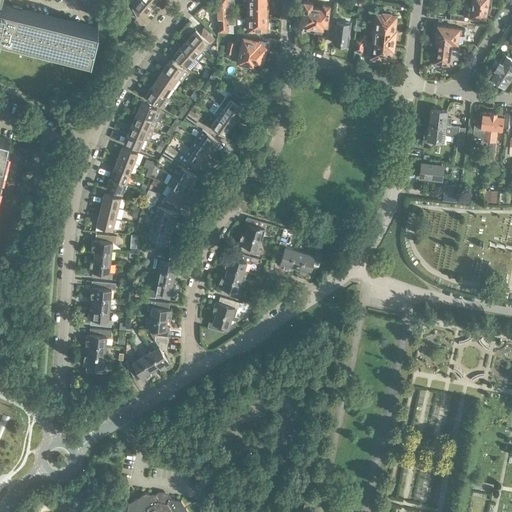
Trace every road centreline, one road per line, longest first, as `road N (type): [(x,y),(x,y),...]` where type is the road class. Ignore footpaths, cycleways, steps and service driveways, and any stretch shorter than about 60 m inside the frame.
road 1 (residential): [(53,439),(38,417),(60,398),(69,223),(92,143),(114,93),(190,0)]
road 2 (residential): [(194,368),(190,303),(200,268),(275,142),(286,52)]
road 3 (tertiary): [(194,368),(355,265)]
road 4 (tertiary): [(355,265),(394,186),(408,87)]
road 5 (residential): [(511,311),(380,285),(355,265)]
road 6 (tertiary): [(78,448),(194,368)]
road 7 (residential): [(408,87),(286,52)]
